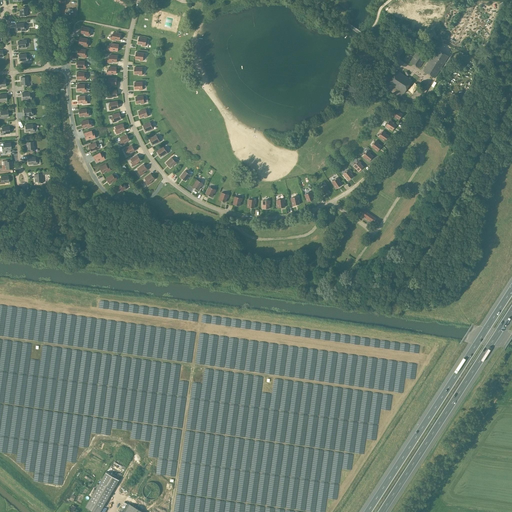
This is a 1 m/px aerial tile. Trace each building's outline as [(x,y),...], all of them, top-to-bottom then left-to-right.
[(19,9),(20,16),(27,16),(26,11),(27,11),(27,6),(22,7),(22,8),(19,9)] [(443,15),(442,7),(408,8),(409,16),(410,16),(410,15),(413,15),(413,16),(421,16),(443,15)] [(20,23),(16,24),(16,31),(24,30),(24,27),(25,27),(25,22),(20,22),(20,23)] [(82,27),(80,33),(85,34),(85,35),(89,36),(90,31),(89,31),(89,28),(82,27)] [(110,39),(114,40),(115,39),(119,40),(121,34),(113,32),(112,35),(111,34),(110,39)] [(80,37),(78,44),(83,45),(83,46),(87,47),(88,42),(87,42),(87,39),(80,37)] [(137,44),(142,45),(142,46),(145,46),(147,39),(139,37),(137,44)] [(17,42),(18,48),(25,48),(25,45),(27,45),(26,40),(22,40),(22,41),(17,42)] [(109,46),(108,51),(113,51),(113,50),(118,51),(119,44),(111,43),(110,46),(109,46)] [(77,56),(82,56),(82,57),(86,58),(87,53),(85,53),(86,50),(78,49),(77,56)] [(424,71),(435,78),(448,56),(437,49),(424,71)] [(418,50),(410,62),(419,68),(427,56),(418,50)] [(136,52),(135,59),(139,59),(139,60),(143,61),(144,53),(136,52)] [(18,54),(19,61),(23,61),(23,62),(28,61),(28,56),(26,56),(26,54),(18,54)] [(107,62),(112,63),(112,62),(116,62),(117,55),(109,55),(109,58),(107,57),(107,62)] [(76,67),(81,68),(81,69),(86,69),(86,64),(84,64),(84,61),(77,61),(76,67)] [(412,81),(397,71),(389,84),(404,93),(412,81)] [(20,77),(21,85),(24,85),(24,86),(29,86),(28,81),(27,82),(27,77),(20,77)] [(107,81),(107,86),(111,86),(111,85),(116,85),(116,78),(108,78),(108,81),(107,81)] [(107,93),(107,98),(112,98),(112,97),(117,97),(116,90),(108,90),(109,93),(107,93)] [(22,93),(22,99),(27,99),(27,100),(32,100),(31,95),(30,95),(29,92),(22,93)] [(77,97),(78,103),(82,103),(82,104),(87,104),(87,99),(85,99),(85,96),(77,97)] [(143,96),(135,97),(136,104),(141,103),(141,104),(144,103),(143,96)] [(108,105),(109,110),(114,110),(114,109),(118,108),(117,101),(109,102),(110,105),(108,105)] [(23,109),(24,116),(28,115),(28,116),(33,116),(33,111),(31,111),(31,108),(23,109)] [(78,110),(79,116),(84,116),(84,117),(89,116),(88,111),(87,111),(86,108),(78,110)] [(145,109),(138,111),(140,118),(144,116),(144,117),(148,116),(145,109)] [(392,116),(399,120),(403,114),(399,112),(399,111),(396,109),(392,116)] [(0,112),(0,114),(0,113),(0,118),(4,118),(4,117),(8,117),(8,110),(0,110),(0,112)] [(111,118),(112,123),(117,121),(117,120),(121,119),(119,113),(112,115),(112,118),(111,118)] [(88,120),(81,122),(82,128),(87,127),(87,128),(92,127),(90,122),(89,122),(88,120)] [(386,127),(392,131),(396,125),(392,123),(393,122),(390,120),(386,127)] [(150,122),(142,125),(145,131),(149,130),(150,130),(153,129),(150,122)] [(24,125),(25,132),(30,131),(30,132),(34,132),(34,127),(33,127),(32,124),(24,125)] [(116,129),(115,129),(116,134),(121,132),(120,131),(125,130),(122,124),(115,126),(116,129)] [(2,130),(0,130),(0,135),(5,135),(5,134),(10,133),(9,126),(1,127),(2,130)] [(91,131),(84,133),(86,140),(91,138),(91,139),(95,138),(94,133),(92,134),(91,131)] [(383,131),(379,137),(385,142),(389,136),(385,133),(386,133),(383,131)] [(121,140),(119,141),(121,145),(126,143),(125,143),(129,141),(127,134),(119,138),(121,140)] [(149,139),(152,145),(156,143),(157,143),(160,142),(156,135),(149,139)] [(376,141),(371,147),(377,152),(382,146),(378,143),(379,143),(376,141)] [(33,142),(26,142),(27,150),(30,150),(30,151),(35,151),(34,146),(33,146),(33,142)] [(95,142),(88,145),(91,151),(95,150),(95,151),(100,149),(98,144),(96,145),(95,142)] [(1,146),(2,151),(6,151),(6,150),(11,149),(10,143),(3,143),(3,146),(1,146)] [(124,148),(126,151),(125,152),(127,156),(131,154),(130,153),(135,151),(131,145),(124,148)] [(156,151),(160,157),(164,154),(165,155),(167,153),(163,147),(156,151)] [(368,151),(363,156),(369,162),(373,157),(370,154),(371,153),(368,151)] [(100,153),(93,156),(96,163),(100,160),(101,161),(105,159),(103,155),(101,155),(100,153)] [(137,155),(130,159),(132,161),(131,162),(133,166),(137,164),(137,163),(140,160),(137,155)] [(27,157),(28,164),(33,164),(33,165),(37,164),(37,160),(35,160),(35,157),(27,157)] [(171,157),(165,163),(170,168),(173,165),(174,165),(177,163),(171,157)] [(4,161),(5,165),(6,165),(6,170),(13,169),(12,161),(9,162),(9,160),(4,161)] [(353,166),(359,172),(364,167),(361,164),(361,163),(359,161),(353,166)] [(106,164),(99,168),(102,174),(106,171),(107,172),(111,170),(108,166),(107,167),(106,164)] [(143,164),(137,169),(139,171),(137,172),(140,176),(144,173),(144,172),(147,170),(143,164)] [(349,170),(343,174),(348,181),(353,177),(351,173),(351,172),(349,170)] [(180,177),(185,181),(188,178),(189,178),(191,175),(185,171),(180,177)] [(150,173),(144,178),(146,180),(145,181),(148,185),(151,182),(154,179),(150,173)] [(34,174),(35,182),(38,182),(38,183),(43,183),(42,178),(41,178),(41,174),(34,174)] [(106,179),(109,184),(113,182),(114,182),(118,180),(115,176),(114,177),(112,174),(106,179)] [(1,179),(0,179),(0,184),(4,184),(4,183),(9,182),(8,176),(0,176),(1,179)] [(338,178),(332,182),(336,189),(342,185),(339,181),(340,181),(338,178)] [(192,186),(198,190),(200,186),(201,187),(203,184),(196,180),(194,184),(192,186)] [(114,188),(118,193),(121,191),(122,191),(126,189),(123,185),(121,186),(120,183),(114,188)] [(320,188),(324,195),(330,192),(328,188),(327,185),(320,188)] [(209,187),(205,194),(211,197),(213,193),(214,193),(216,190),(209,187)] [(219,200),(225,202),(227,198),(228,198),(229,195),(221,192),(219,200)] [(312,192),(304,195),(307,202),(314,200),(312,195),(313,195),(312,192)] [(291,198),(293,206),(299,204),(298,200),(299,200),(298,196),(291,198)] [(235,197),(233,205),(239,206),(240,202),(241,202),(242,198),(235,197)] [(277,200),(278,208),(284,207),(284,203),(285,203),(284,199),(277,200)] [(248,200),(247,208),(254,208),(255,204),(256,204),(256,200),(248,200)] [(376,219),(363,210),(360,214),(374,223),(376,219)] [(100,511),(120,479),(107,471),(87,506),(97,511),(100,511)] [(161,492),(161,491),(161,490),(160,488),(159,486),(158,485),(158,484),(156,483),(154,482),(152,482),(151,482),(149,483),(147,483),(146,484),(145,485),(144,487),(143,488),(142,490),(142,492),(143,494),(143,496),(144,497),(146,499),(147,500),(149,500),(151,501),(152,501),(154,500),(156,500),(158,499),(159,497),(160,496),(161,494),(161,492)] [(143,511),(128,503),(122,511),(143,511)]
